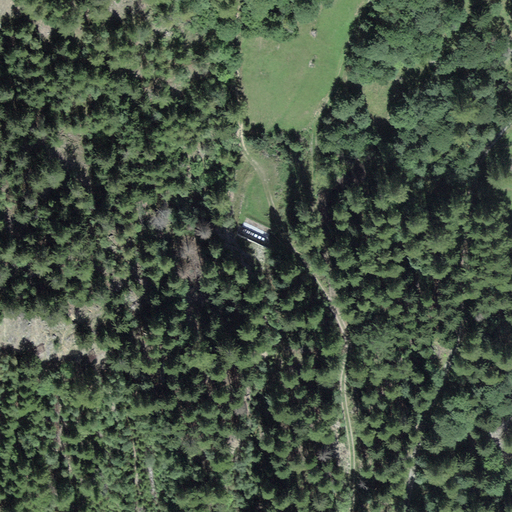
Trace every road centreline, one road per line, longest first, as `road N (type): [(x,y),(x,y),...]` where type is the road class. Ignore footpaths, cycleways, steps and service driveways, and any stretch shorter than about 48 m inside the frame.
road 1 (track): [(376,0),(315,120),(307,259),(345,315),(349,511)]
road 2 (track): [(511,119),(491,143),(445,385),(406,511)]
road 3 (track): [(307,259),(283,236),(235,137),(236,0)]
